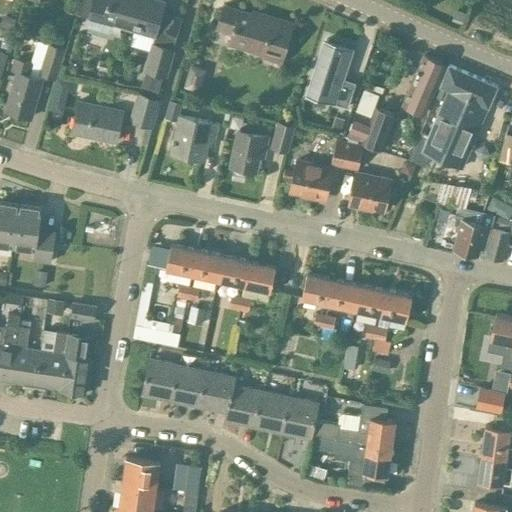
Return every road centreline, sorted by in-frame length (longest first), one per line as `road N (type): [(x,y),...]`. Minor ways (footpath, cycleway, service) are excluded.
road 1 (residential): [(422,509),(282,477),(203,428),(101,410)]
road 2 (residential): [(456,263),(143,197)]
road 3 (residential): [(422,509),(456,263)]
road 4 (residential): [(101,410),(143,197)]
road 5 (tertiary): [(349,0),(511,70)]
road 6 (residential): [(143,197),(0,155)]
